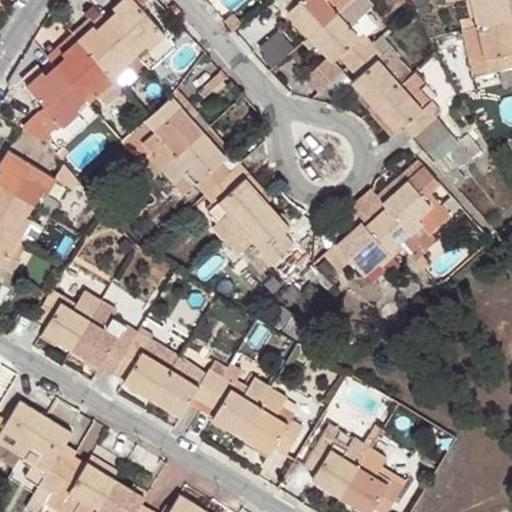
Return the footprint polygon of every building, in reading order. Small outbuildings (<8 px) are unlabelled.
[(192,0),(205,14),(220,0),(192,0)] [(377,70),(369,59),(358,48),(354,50),(347,40),(360,29),(334,0),(333,0),(318,11),(311,3),(312,0),(290,0),(279,11),(288,21),(284,25),(329,75),(335,71),(351,92),(348,97),(392,148),(400,144),(408,153),(431,131),(422,120),(418,122),(398,98),(375,73),(377,70)] [(384,0),(381,0),(364,15),(376,30),(393,14),(384,0)] [(461,12),(458,0),(434,0),(434,2),(439,3),(443,18),(451,17),(458,47),(457,50),(469,92),(479,91),(476,77),(480,75),(465,13),(461,12)] [(458,0),(461,12),(465,13),(480,75),(476,77),(479,91),(511,82),(511,79),(510,69),(511,68),(511,54),(508,36),(500,2),(492,2),(491,0),(458,0)] [(511,17),(508,0),(506,0),(500,2),(508,36),(511,35),(511,17)] [(73,51),(56,66),(57,70),(40,85),(37,84),(21,99),(41,123),(55,139),(74,125),(73,121),(90,106),(93,107),(124,80),(123,75),(140,60),(143,63),(160,48),(124,7),(107,22),(108,26),(92,40),(88,39),(73,51)] [(266,62),(292,48),(280,26),(254,39),(266,62)] [(72,48),(73,51),(88,39),(87,34),(72,48)] [(54,63),(56,66),(73,51),(72,48),(54,63)] [(380,50),(369,59),(377,70),(387,60),(380,50)] [(418,122),(422,120),(428,114),(418,101),(423,97),(413,84),(398,98),(418,122)] [(192,139),(182,128),(176,121),(169,124),(162,116),(137,137),(145,149),(151,147),(159,156),(144,171),(169,199),(187,186),(193,194),(191,198),(211,219),(216,218),(223,226),(209,240),(234,268),(249,256),(256,264),(254,268),(266,279),(289,257),(281,248),(284,243),(278,236),(271,226),(263,217),(241,194),(235,196),(226,186),(218,177),(220,172),(192,139)] [(55,139),(41,123),(36,127),(51,144),(55,139)] [(188,123),(182,128),(192,139),(198,133),(188,123)] [(19,142),(5,165),(24,176),(31,164),(36,166),(40,159),(37,154),(19,142)] [(464,149),(430,177),(452,202),(462,194),(456,183),(477,164),(464,149)] [(0,268),(2,270),(14,250),(24,235),(23,230),(29,221),(35,211),(39,212),(49,192),(24,176),(5,165),(0,172),(0,268)] [(237,178),(226,186),(235,196),(241,194),(263,217),(268,213),(237,178)] [(59,179),(49,192),(65,203),(73,193),(59,179)] [(418,180),(404,194),(420,213),(426,205),(434,198),(418,180)] [(420,213),(404,194),(379,218),(381,223),(362,239),(358,237),(331,259),(355,284),(378,264),(383,266),(404,246),(403,242),(414,232),(427,221),(420,213)] [(426,205),(420,213),(427,221),(432,213),(426,205)] [(41,213),(39,212),(35,211),(29,221),(33,224),(41,213)] [(427,221),(414,232),(426,246),(447,228),(432,213),(427,221)] [(271,226),(278,236),(285,230),(276,220),(271,226)] [(27,235),(33,224),(29,221),(23,230),(24,235),(27,235)] [(40,244),(27,235),(24,235),(14,250),(31,260),(40,244)] [(0,304),(9,289),(0,283),(0,304)] [(101,342),(107,332),(111,325),(78,305),(65,322),(56,317),(58,312),(44,304),(27,331),(40,340),(37,347),(64,363),(79,372),(93,380),(96,376),(108,382),(121,390),(118,396),(132,405),(175,431),(188,414),(211,427),(207,433),(221,441),(250,459),(263,466),(266,460),(280,469),(296,440),(284,432),(281,435),(272,429),(282,411),(250,391),(238,408),(227,402),(228,398),(217,390),(212,388),(204,383),(200,389),(193,400),(137,366),(139,362),(114,346),(110,350),(101,342)] [(132,345),(107,332),(101,342),(110,350),(114,346),(139,362),(137,366),(193,400),(200,389),(174,371),(172,373),(130,349),(132,345)] [(64,363),(37,347),(35,352),(60,368),(64,363)] [(90,385),(93,380),(79,372),(77,376),(90,385)] [(105,388),(108,382),(96,376),(93,380),(105,388)] [(105,388),(118,396),(121,390),(108,382),(105,388)] [(129,412),(132,405),(118,396),(114,403),(129,412)] [(111,491),(83,474),(77,479),(56,465),(66,445),(15,414),(2,432),(0,431),(0,459),(42,483),(35,497),(47,506),(58,510),(64,507),(73,511),(182,511),(175,507),(170,511),(137,511),(139,508),(122,497),(111,491)] [(218,446),(221,441),(207,433),(204,439),(218,446)] [(319,442),(313,451),(327,459),(334,450),(319,442)] [(327,459),(313,451),(297,478),(308,486),(306,492),(322,503),(335,510),(337,511),(387,511),(394,499),(383,492),(380,495),(370,489),(376,477),(378,472),(348,452),(337,465),(335,468),(326,462),(327,459)] [(260,472),(263,466),(250,459),(247,465),(260,472)] [(337,465),(327,459),(326,462),(335,468),(337,465)] [(84,471),(83,474),(111,491),(111,486),(84,471)] [(400,490),(376,477),(370,489),(380,495),(383,492),(394,499),(400,490)] [(322,503),(306,492),(304,498),(319,509),(322,503)] [(123,493),(122,497),(139,508),(140,502),(123,493)] [(34,511),(41,511),(47,506),(35,497),(26,507),(34,511)]
